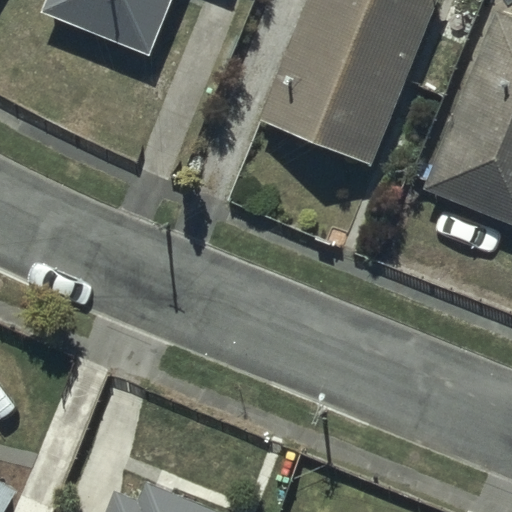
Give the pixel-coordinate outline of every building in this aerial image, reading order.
[(39,0),(40,0),(148,44),(165,0),(39,0)] [(432,0),(299,0),(256,105),(369,153),(432,0)] [(511,214),(511,4),(501,0),(495,0),(423,179),(511,214)] [(139,487),(114,477),(100,511),(225,511),(230,501),(146,469),(139,487)] [(0,510),(17,480),(0,470),(0,510)]
